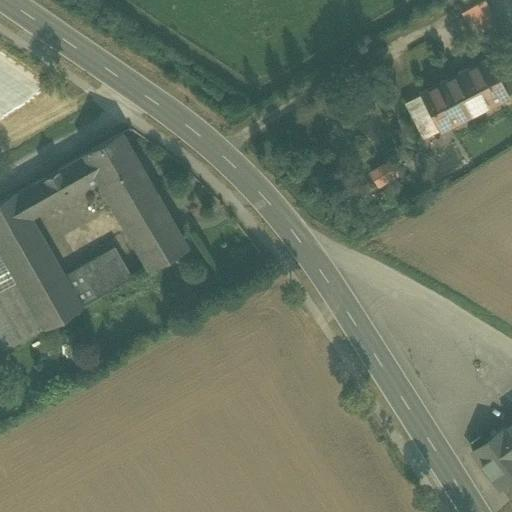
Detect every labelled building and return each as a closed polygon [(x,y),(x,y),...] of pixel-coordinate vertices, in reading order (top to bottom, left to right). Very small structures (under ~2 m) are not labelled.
[(462,0),(457,3),(465,17),(487,5),(484,0),(462,0)] [(488,60),(506,95),(511,91),(511,72),(502,53),(488,60)] [(421,93),(440,130),(506,96),(506,95),(488,60),(487,60),(486,59),(441,82),(421,93)] [(406,101),(425,137),(440,130),(421,93),(406,101)] [(98,179),(131,235),(167,214),(120,133),(84,154),(98,179)] [(57,169),(71,194),(98,179),(84,154),(57,169)] [(371,173),(378,185),(393,175),(386,163),(371,173)] [(57,169),(44,176),(58,201),(71,194),(57,169)] [(44,176),(17,192),(31,217),(58,201),(44,176)] [(17,192),(0,201),(0,254),(22,293),(43,328),(82,305),(66,277),(31,217),(17,192)] [(167,214),(131,235),(149,267),(185,246),(167,214)] [(82,305),(132,276),(115,248),(66,277),(82,305)] [(0,321),(13,345),(43,328),(22,293),(0,254),(0,321)] [(0,352),(13,345),(0,321),(0,352)] [(511,423),(503,430),(511,442),(511,423)] [(511,476),(511,442),(503,430),(487,442),(484,438),(477,442),(471,447),(475,451),(471,454),(496,488),(498,487),(511,476)]
